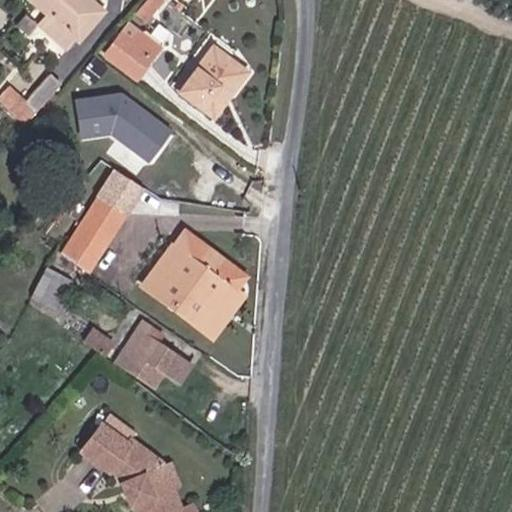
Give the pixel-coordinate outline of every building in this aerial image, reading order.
[(83,40),(107,14),(92,0),(39,0),(63,22),(78,36),(83,40)] [(152,20),(166,6),(161,1),(161,0),(147,0),(140,8),(152,20)] [(145,27),(152,20),(140,8),(133,15),(145,27)] [(71,42),(78,36),(63,22),(57,29),(71,42)] [(152,61),(160,50),(139,36),(131,47),(152,61)] [(139,80),(152,61),(131,47),(119,38),(106,57),(139,80)] [(173,100),(208,125),(249,67),(213,43),(173,100)] [(4,107),(23,124),(60,86),(48,75),(22,101),(16,95),(4,107)] [(0,90),(0,103),(4,107),(16,95),(5,85),(0,90)] [(81,136),(110,132),(150,162),(174,128),(121,92),(76,99),(81,136)] [(113,172),(99,194),(124,210),(125,211),(139,189),(113,172)] [(66,246),(91,262),(124,210),(99,194),(66,246)] [(192,258),(199,248),(183,238),(177,247),(192,258)] [(146,290),(208,332),(239,289),(223,279),(192,258),(177,247),(146,290)] [(223,279),(230,270),(199,248),(192,258),(223,279)] [(223,279),(239,289),(245,280),(230,270),(223,279)] [(46,273),(32,295),(54,309),(68,287),(46,273)] [(43,314),(47,307),(34,299),(31,306),(43,314)] [(168,377),(183,385),(194,364),(161,346),(166,336),(145,324),(132,348),(127,345),(120,356),(126,360),(120,368),(160,390),(168,377)] [(110,358),(117,349),(98,334),(91,345),(110,358)] [(120,443),(122,440),(96,422),(94,425),(120,443)] [(118,446),(120,443),(94,425),(88,433),(115,451),(118,446)] [(171,511),(168,511),(161,495),(152,472),(150,468),(118,446),(115,451),(88,433),(70,460),(97,478),(99,475),(119,488),(128,511),(189,511),(186,505),(171,511)] [(161,495),(169,492),(160,469),(152,472),(161,495)] [(121,511),(128,511),(119,488),(113,490),(121,511)]
